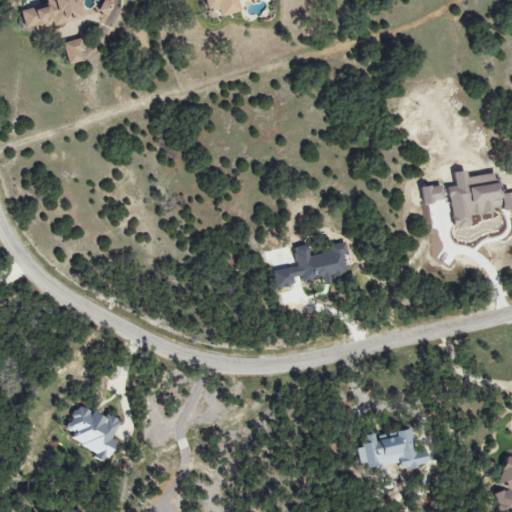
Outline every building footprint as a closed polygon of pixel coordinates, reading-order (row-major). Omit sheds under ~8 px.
[(81,18),(80,10),(73,0),(46,0),(47,3),(37,4),(29,9),(21,10),(23,26),(52,23),(53,25),(69,23),(76,19),(81,18)] [(102,0),(98,12),(109,16),(114,2),(107,0),(102,0)] [(204,0),(210,13),(219,9),(222,18),(241,10),(237,0),(204,0)] [(84,51),(82,39),(63,42),(67,65),(82,62),(80,52),(84,51)] [(453,228),(471,226),(469,214),(502,209),(503,211),(511,209),(511,192),(498,194),(496,174),(467,177),(466,171),(453,173),(454,186),(447,187),(453,228)] [(444,201),(441,184),(420,188),(423,204),(444,201)] [(297,266),(273,271),(276,288),(294,285),(293,278),(301,276),(302,282),(322,279),(323,285),(331,283),(330,276),(346,273),(343,255),(348,254),(345,242),(327,246),(328,252),(309,256),(307,245),(293,248),(297,266)] [(120,421),(105,414),(104,415),(93,411),(92,412),(76,405),(66,430),(74,433),(70,442),(96,452),(94,458),(106,464),(115,441),(112,439),(120,421)] [(399,463),(400,470),(428,465),(426,452),(415,454),(411,430),(363,437),(364,446),(355,447),(358,469),(399,463)]
